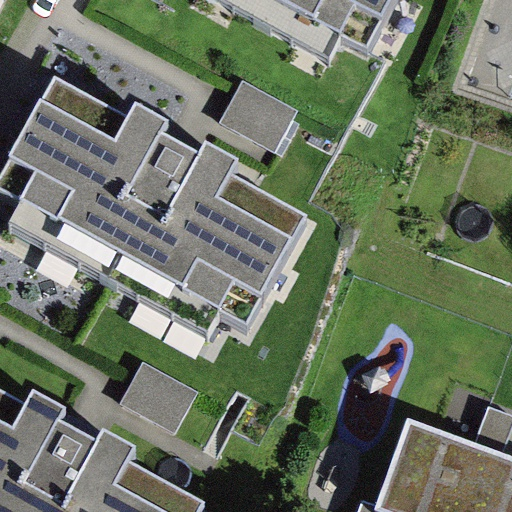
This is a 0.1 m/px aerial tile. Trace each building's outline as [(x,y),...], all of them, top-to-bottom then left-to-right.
[(0,0),(0,22),(11,0),(0,0)] [(387,0),(252,0),(358,56),(387,0)] [(246,82),(228,128),(289,152),(307,106),(246,82)] [(44,90),(0,170),(0,208),(233,338),(294,230),(217,187),(223,176),(193,159),(187,170),(148,148),(154,138),(123,121),(117,131),(44,90)] [(146,363),(128,408),(186,431),(204,386),(146,363)] [(210,511),(0,395),(0,511),(210,511)] [(402,483),(383,476),(369,511),(511,511),(511,467),(419,434),(402,483)]
